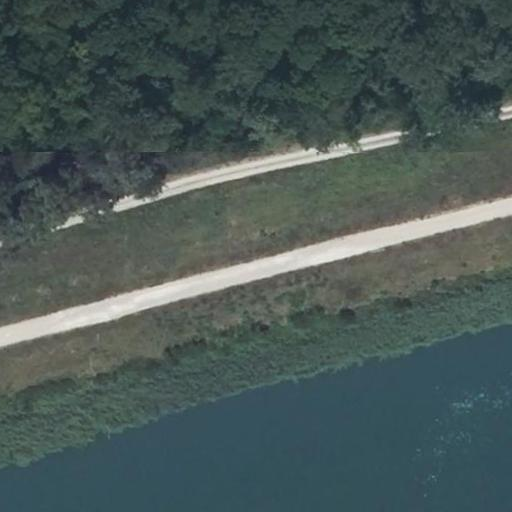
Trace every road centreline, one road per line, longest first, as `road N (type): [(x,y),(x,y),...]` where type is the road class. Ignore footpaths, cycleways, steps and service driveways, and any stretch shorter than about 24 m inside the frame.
road 1 (track): [(0,334),(511,203)]
road 2 (track): [(511,111),(211,170),(0,237)]
